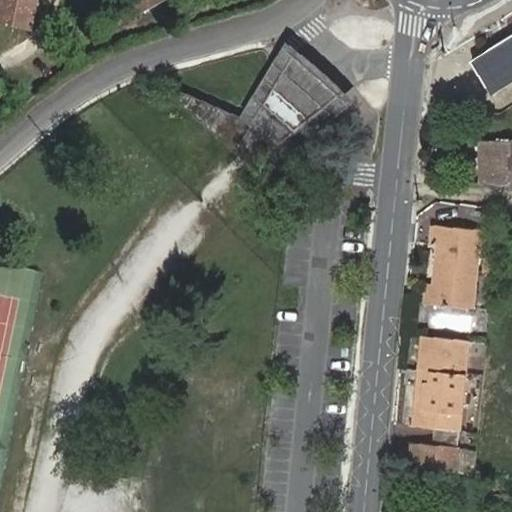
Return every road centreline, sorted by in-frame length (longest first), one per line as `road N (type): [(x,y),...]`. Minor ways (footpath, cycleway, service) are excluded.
road 1 (tertiary): [(417,0),(369,511)]
road 2 (residential): [(0,153),(85,75),(307,0)]
